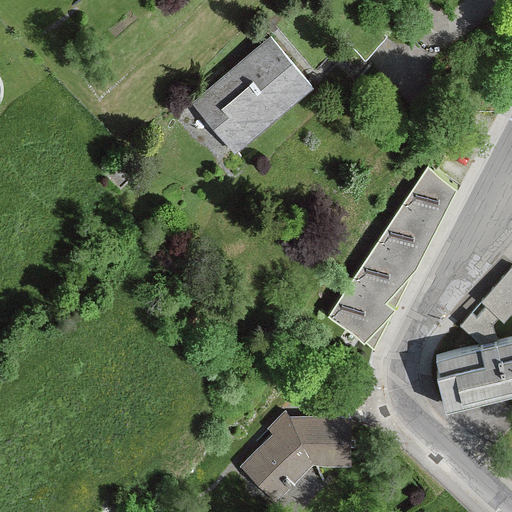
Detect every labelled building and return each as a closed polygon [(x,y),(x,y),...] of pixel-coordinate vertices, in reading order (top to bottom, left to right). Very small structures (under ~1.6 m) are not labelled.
[(272,35),(192,100),(234,152),(314,87),(272,35)] [(428,161),(402,200),(436,222),(457,181),(428,161)] [(402,200),(377,236),(415,262),(436,222),(402,200)] [(377,236),(352,274),(395,301),(415,262),(377,236)] [(501,320),(511,307),(511,266),(480,301),(501,320)] [(352,274),(327,311),(373,343),(395,301),(352,274)] [(511,338),(437,355),(448,407),(511,393),(511,338)] [(321,412),(283,414),(269,425),(275,431),(243,463),(280,500),(314,465),(350,463),(348,411),(321,412)]
